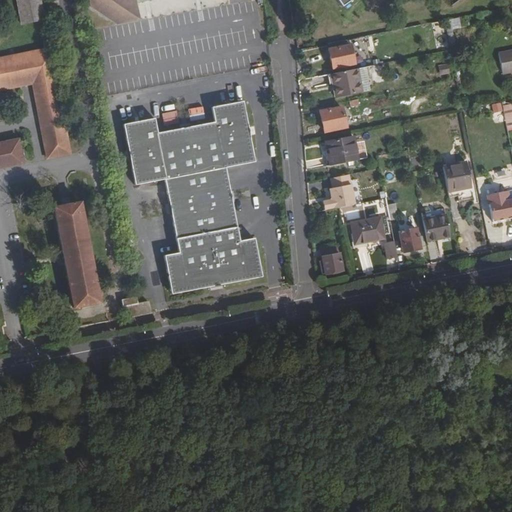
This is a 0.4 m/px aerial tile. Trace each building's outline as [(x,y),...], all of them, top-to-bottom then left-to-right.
[(16,0),(21,23),(44,19),(39,0),(16,0)] [(86,0),(87,4),(114,22),(136,17),(132,0),(86,0)] [(448,46),(446,36),(437,38),(438,48),(448,46)] [(354,64),(350,44),(328,49),(332,68),(354,64)] [(0,89),(32,84),(47,158),(70,153),(50,48),(0,57),(0,89)] [(511,50),(499,53),(503,74),(511,72),(511,50)] [(448,73),(447,64),(439,66),(440,74),(448,73)] [(357,69),(332,74),(335,87),(333,87),(335,97),(361,92),(357,69)] [(152,118),(121,124),(133,184),(162,178),(177,251),(162,254),(170,293),(260,275),(252,237),(238,239),(223,167),(252,161),(240,100),(209,106),(212,121),(156,133),(152,118)] [(509,131),(511,129),(511,102),(501,106),(509,131)] [(493,114),(502,112),(501,103),(491,104),(493,114)] [(342,107),(319,111),(324,132),(346,127),(342,107)] [(330,165),(357,160),(353,136),(325,142),(330,165)] [(0,143),(0,166),(23,162),(18,140),(0,143)] [(443,167),(448,192),(471,187),(466,161),(443,166),(443,167)] [(348,174),(330,178),(332,188),(328,188),(330,197),(329,200),(322,201),(324,210),(338,207),(354,204),(348,174)] [(511,199),(510,200),(508,192),(488,195),(493,219),(511,214),(511,199)] [(401,196),(385,198),(387,207),(397,205),(397,204),(402,204),(401,196)] [(63,253),(64,261),(72,300),(73,307),(99,302),(80,202),(54,207),(63,253)] [(387,207),(390,220),(400,218),(397,205),(387,207)] [(421,211),(427,241),(449,236),(443,206),(421,211)] [(384,238),(379,217),(351,222),(355,244),(384,238)] [(416,228),(399,232),(403,253),(421,249),(416,228)] [(389,257),(397,256),(394,241),(386,242),(389,257)] [(322,249),(324,257),(339,253),(337,246),(322,249)] [(322,257),(322,262),(320,262),(322,275),(325,274),(342,270),(339,253),(324,257),(322,257)] [(138,303),(137,296),(122,299),(125,315),(129,314),(130,316),(140,315),(138,303)] [(138,303),(140,315),(150,313),(148,302),(138,303)]
